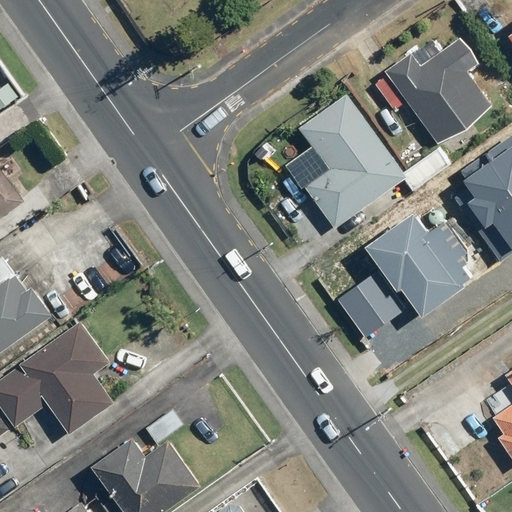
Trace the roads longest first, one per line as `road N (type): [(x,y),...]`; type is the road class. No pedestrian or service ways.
road 1 (secondary): [(146,152),(402,511)]
road 2 (residential): [(146,152),(361,0)]
road 3 (secondary): [(37,0),(146,152)]
